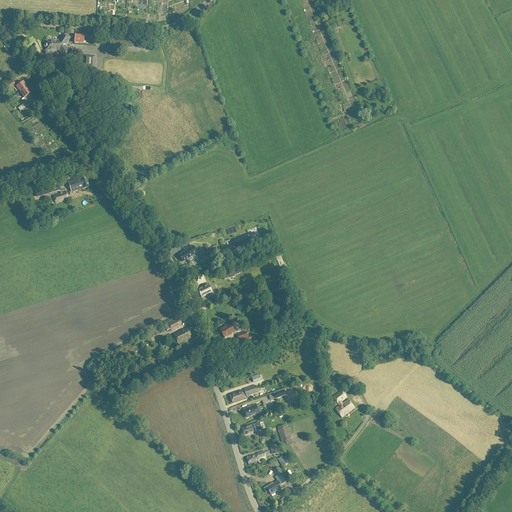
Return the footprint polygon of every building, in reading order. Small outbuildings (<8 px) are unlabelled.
[(311,27),(314,38),(320,37),(319,33),(324,31),(322,24),(317,26),(315,20),(309,22),(311,28),(311,27)] [(64,46),(64,45),(64,44),(65,44),(67,42),(68,41),(68,40),(70,37),(64,33),(62,36),(61,37),(61,38),(60,40),(59,41),(58,42),(57,42),(56,41),(51,41),(50,40),(49,40),(48,41),(46,41),(46,44),(45,44),(44,45),(44,46),(45,47),(46,47),(46,50),(48,50),(49,50),(50,51),(51,50),(56,50),(57,48),(58,49),(59,49),(59,50),(64,57),(70,53),(65,46),(64,46)] [(94,68),(95,56),(84,55),(83,68),(94,68)] [(345,84),(345,82),(341,69),(336,70),(335,67),(334,67),(328,69),(329,73),(332,72),(336,71),(338,76),(334,76),(332,76),(333,80),(336,79),(336,77),(340,77),(339,82),(335,83),(345,84)] [(12,79),(5,85),(10,92),(16,87),(17,86),(20,92),(27,87),(23,82),(17,86),(16,85),(12,79)] [(25,99),(21,102),(22,105),(28,101),(27,100),(31,98),(29,94),(31,93),(27,87),(20,92),(25,99)] [(89,187),(88,184),(87,181),(85,176),(80,178),(68,182),(71,192),(83,188),(83,189),(89,187)] [(68,199),(66,192),(52,196),(55,204),(68,199)] [(254,233),(234,241),(237,247),(256,239),(254,233)] [(178,255),(183,262),(197,253),(192,246),(178,255)] [(223,280),(241,273),(239,268),(221,275),(223,280)] [(272,291),(282,287),(280,281),(278,282),(277,281),(274,282),(274,283),(269,285),(272,291)] [(212,292),(208,285),(197,290),(201,298),(212,292)] [(181,327),(178,321),(178,320),(168,324),(171,331),(181,327)] [(234,332),(229,322),(225,325),(225,327),(220,329),(224,337),(231,333),(234,332)] [(157,329),(159,334),(166,330),(167,331),(170,330),(167,324),(157,329)] [(192,338),(187,328),(174,335),(178,345),(192,338)] [(261,380),(259,374),(251,377),(253,382),(261,380)] [(245,393),(257,389),(256,385),(244,389),(245,390),(242,391),(241,390),(229,394),(231,399),(246,393),(245,393)] [(243,395),(246,394),(246,396),(258,392),(257,389),(245,393),(246,393),(231,399),(232,404),(244,400),(243,395)] [(284,390),(274,394),(275,399),(286,395),(284,390)] [(342,418),(355,408),(348,399),(342,403),(341,402),(347,398),(342,391),(332,397),(338,404),(339,406),(335,409),(342,418)] [(262,412),(260,407),(259,404),(256,405),(251,407),(250,406),(247,408),(247,409),(244,410),(247,417),(262,412)] [(260,430),(259,426),(261,425),(260,423),(253,425),(242,428),(244,436),(256,432),(260,430)] [(291,440),(286,425),(278,428),(282,442),(291,440)] [(279,452),(276,444),(270,446),(272,454),(279,452)] [(260,459),(259,458),(265,456),(264,452),(257,453),(258,454),(247,457),(248,464),(259,461),(258,459),(260,459)] [(278,459),(282,466),(287,463),(283,457),(282,456),(278,459)] [(271,495),(282,489),(280,485),(282,484),(287,482),(278,467),(274,470),(277,476),(275,477),(278,481),(273,484),(272,483),(263,488),(266,493),(269,492),(271,495)]
